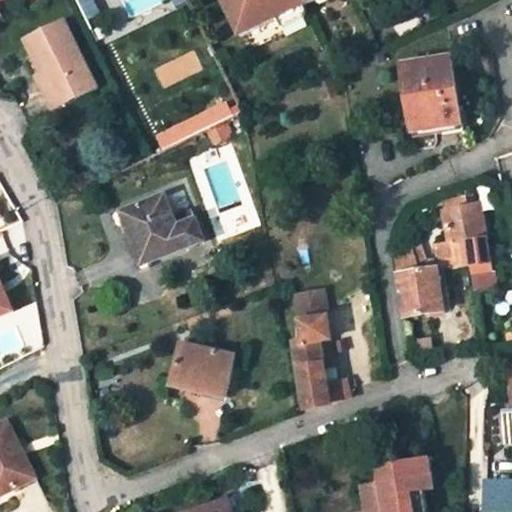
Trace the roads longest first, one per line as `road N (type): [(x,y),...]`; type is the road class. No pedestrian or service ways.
road 1 (residential): [(0,134),(53,227),(91,501)]
road 2 (residential): [(91,501),(444,376)]
road 3 (unknown): [(511,114),(493,136),(398,193),(385,218),(380,244),(398,392)]
road 4 (unknown): [(444,376),(455,508)]
